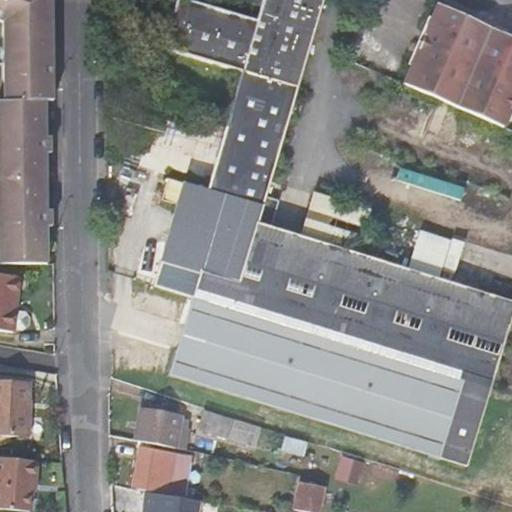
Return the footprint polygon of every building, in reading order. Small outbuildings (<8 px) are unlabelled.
[(0,0),(0,264),(45,264),(46,147),(46,104),(53,104),(53,98),(54,0),(52,0),(0,0)] [(322,0),(261,0),(255,20),(180,0),(174,0),(161,46),(297,86),(313,34),(319,12),(322,0)] [(511,113),(511,39),(440,7),(407,87),(505,129),(511,113)] [(297,86),(161,46),(160,50),(242,74),(226,127),(226,128),(281,144),(283,137),(292,105),(297,86)] [(226,128),(226,127),(206,192),(167,181),(161,200),(176,204),(158,264),(160,264),(154,283),(216,305),(234,310),(245,271),(253,242),(264,203),(270,182),(281,144),(226,128)] [(511,365),(511,304),(457,289),(368,263),(315,247),(284,238),(291,212),(264,203),(253,242),(245,271),(234,310),(504,392),(511,366),(511,365)] [(328,203),(315,247),(368,263),(380,219),(328,203)] [(421,229),(410,265),(454,279),(466,243),(421,229)] [(29,313),(18,311),(11,310),(13,278),(0,276),(0,331),(16,333),(16,330),(27,331),(33,326),(33,319),(29,313)] [(22,279),(13,278),(11,310),(18,311),(22,279)] [(481,471),(504,392),(234,310),(216,305),(154,283),(153,288),(191,300),(167,375),(481,471)] [(0,439),(30,441),(32,386),(0,385),(0,439)] [(133,442),(184,454),(190,431),(187,430),(188,422),(181,421),(181,418),(140,409),(133,442)] [(205,414),(199,433),(227,443),(228,441),(252,449),(258,430),(205,414)] [(139,490),(175,496),(177,484),(169,482),(172,455),(145,450),(139,490)] [(38,459),(0,456),(0,509),(35,511),(38,459)] [(297,485),(291,511),(296,511),(319,511),(323,491),(297,485)]
